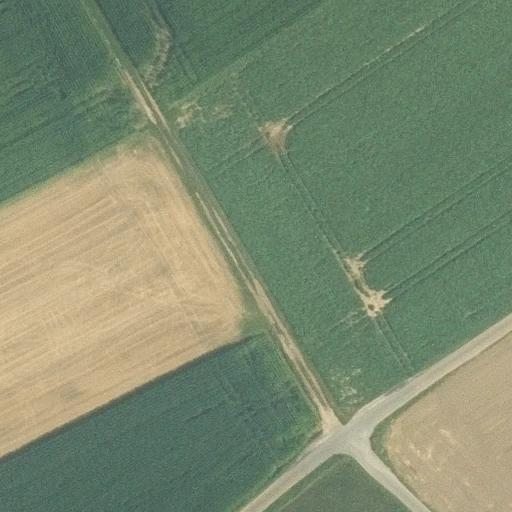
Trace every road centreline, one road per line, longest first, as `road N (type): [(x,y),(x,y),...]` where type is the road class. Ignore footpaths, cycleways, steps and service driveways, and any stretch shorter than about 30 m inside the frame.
road 1 (track): [(94,0),(339,437)]
road 2 (unclassified): [(511,327),(339,437)]
